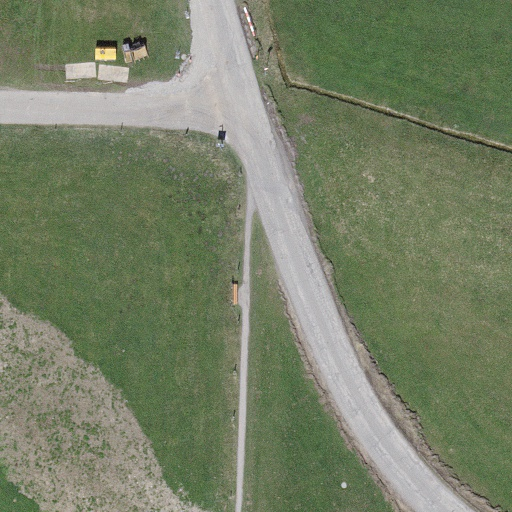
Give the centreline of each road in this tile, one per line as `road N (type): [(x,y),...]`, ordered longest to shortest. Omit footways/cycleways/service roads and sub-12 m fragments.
road 1 (unclassified): [(207,0),(236,115),(347,410),(450,511)]
road 2 (track): [(236,115),(0,113)]
